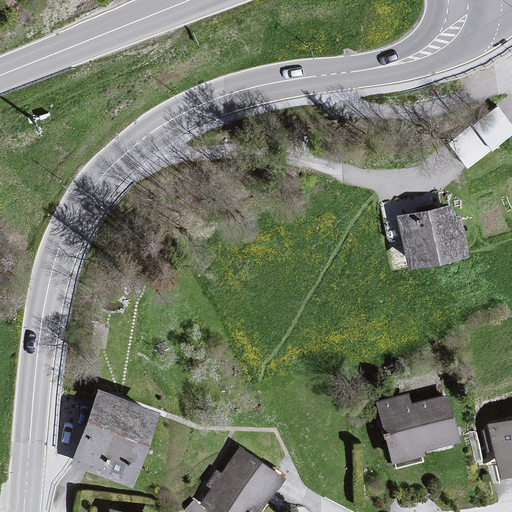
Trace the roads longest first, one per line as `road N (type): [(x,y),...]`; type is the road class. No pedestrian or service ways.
road 1 (secondary): [(22,511),(52,270),(72,217),(108,169),(141,139),(210,100),(407,59),(434,47),(455,24)]
road 2 (secondary): [(187,0),(0,75)]
